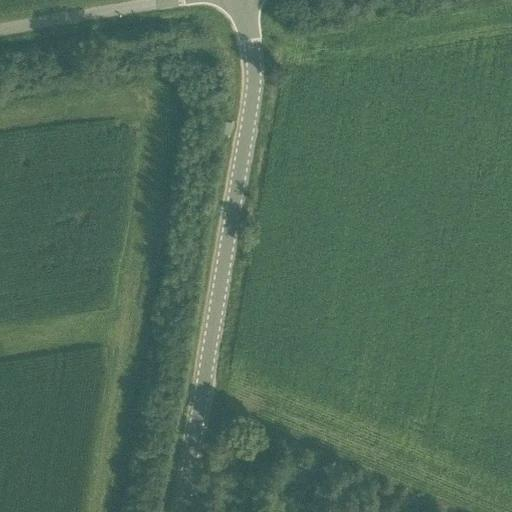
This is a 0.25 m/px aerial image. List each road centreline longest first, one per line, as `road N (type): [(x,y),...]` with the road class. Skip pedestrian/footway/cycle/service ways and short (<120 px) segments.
road 1 (unclassified): [(188,511),(260,81),(255,0)]
road 2 (unclassified): [(212,0),(0,34)]
